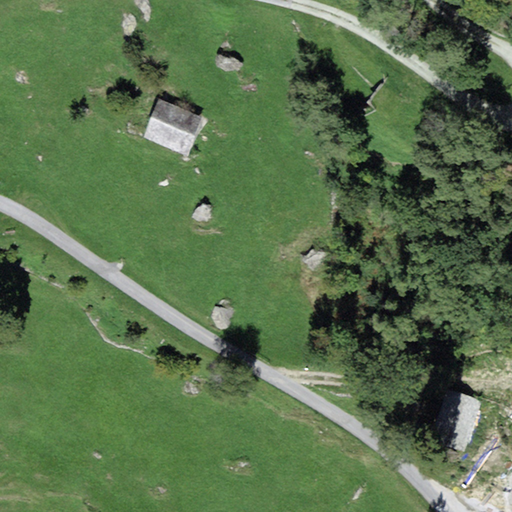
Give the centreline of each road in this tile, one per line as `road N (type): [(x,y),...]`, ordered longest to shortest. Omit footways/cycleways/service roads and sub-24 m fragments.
road 1 (track): [(277,380),(0,206)]
road 2 (track): [(277,0),(364,29),(480,110),(511,118)]
road 3 (track): [(444,511),(403,463),(277,380)]
